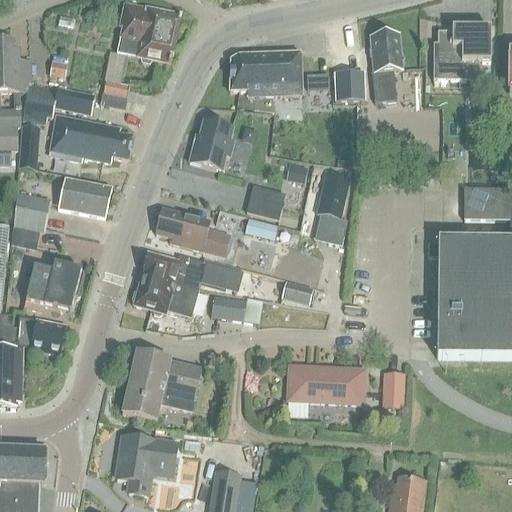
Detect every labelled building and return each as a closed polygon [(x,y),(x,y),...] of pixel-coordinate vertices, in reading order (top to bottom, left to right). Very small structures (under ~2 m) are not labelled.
[(179,20),(124,9),(119,32),(122,32),(118,50),(126,52),(124,59),(136,62),(170,69),(181,20),(179,20)] [(478,85),(478,65),(472,65),(472,41),(457,41),(457,37),(437,36),(437,49),(433,49),(433,85),(464,85),(464,88),(476,88),(476,85),(478,85)] [(370,42),(375,100),(396,98),(394,76),(402,75),(398,39),(370,42)] [(0,97),(14,97),(14,114),(24,113),(27,88),(30,88),(30,66),(17,67),(17,54),(10,54),(10,47),(0,47),(0,97)] [(248,96),(248,101),(301,99),(300,58),(237,60),(230,64),(229,96),(248,96)] [(49,80),(65,83),(67,69),(52,66),(49,80)] [(333,78),(334,106),(364,105),(363,77),(333,78)] [(328,79),(306,80),(307,96),(329,95),(328,79)] [(102,98),(126,102),(128,89),(104,85),(102,98)] [(94,101),(29,90),(23,126),(45,130),(46,122),(52,123),(54,113),(91,119),(94,101)] [(124,114),(126,102),(102,98),(100,110),(124,114)] [(419,106),(392,107),(393,123),(420,122),(419,106)] [(0,170),(11,171),(10,156),(18,155),(17,132),(20,132),(20,115),(0,115),(0,170)] [(119,133),(56,121),(49,160),(81,166),(82,162),(110,168),(111,162),(127,165),(132,142),(118,139),(119,133)] [(225,161),(229,162),(233,147),(229,146),(232,133),(203,126),(196,151),(193,150),(189,167),(221,176),(225,161)] [(18,174),(37,176),(39,132),(21,131),(18,174)] [(285,185),(303,188),(307,172),(288,169),(285,185)] [(348,185),(324,180),(316,219),(340,224),(348,185)] [(58,212),(105,223),(111,193),(64,183),(58,212)] [(283,200),(252,192),(245,217),(276,225),(283,200)] [(509,235),(511,234),(511,203),(510,203),(510,194),(464,193),(463,225),(509,225),(509,235)] [(13,233),(39,238),(44,238),(50,205),(17,199),(13,233)] [(229,241),(207,235),(210,226),(162,214),(155,239),(170,243),(169,248),(224,262),(229,241)] [(277,230),(248,223),(244,238),(274,245),(277,230)] [(38,253),(39,238),(13,233),(11,250),(38,253)] [(436,362),(511,362),(511,245),(437,245),(437,249),(428,249),(427,262),(437,262),(436,362)] [(141,280),(184,291),(198,295),(206,268),(179,261),(178,266),(147,258),(141,280)] [(77,274),(54,268),(52,276),(34,271),(24,312),(38,315),(39,310),(67,317),(70,318),(71,315),(75,300),(79,300),(81,292),(77,290),(80,278),(81,275),(77,274)] [(166,316),(176,319),(191,323),(198,295),(184,291),(141,280),(133,310),(165,319),(166,316)] [(312,294),(285,287),(281,303),(308,310),(312,294)] [(210,321),(242,326),(245,305),(213,300),(210,321)] [(242,326),(258,328),(262,305),(245,302),(245,305),(242,326)] [(12,332),(12,320),(0,319),(0,410),(16,411),(16,407),(21,407),(22,374),(17,374),(17,353),(15,353),(16,332),(12,332)] [(65,331),(19,322),(17,351),(60,360),(65,331)] [(160,409),(191,417),(201,374),(170,366),(170,365),(136,357),(122,418),(156,426),(160,409)] [(288,406),(362,409),(364,375),(289,372),(288,406)] [(404,378),(383,378),(381,413),(403,414),(404,378)] [(128,498),(146,501),(148,487),(139,486),(140,478),(140,475),(141,467),(173,472),(176,449),(150,446),(123,441),(116,484),(130,486),(128,498)] [(0,511),(38,511),(40,489),(43,489),(44,473),(45,473),(46,464),(35,453),(0,452),(0,453),(0,511)] [(234,511),(239,485),(216,482),(210,511),(234,511)] [(421,511),(425,486),(398,483),(397,489),(392,489),(388,511),(421,511)]
